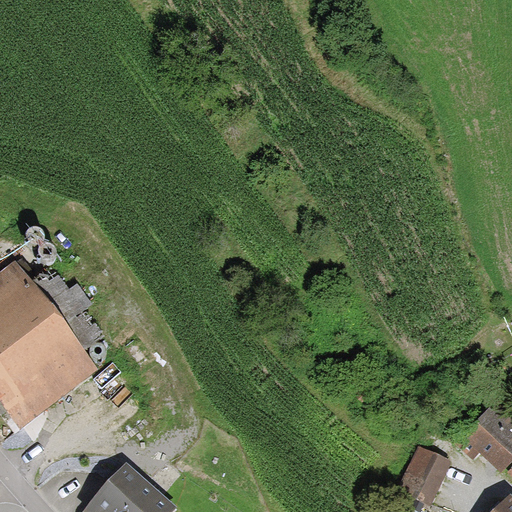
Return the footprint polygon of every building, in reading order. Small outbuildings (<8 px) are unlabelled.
[(0,278),(0,402),(21,431),(98,373),(18,266),(0,278)] [(107,362),(109,358),(109,356),(107,350),(102,348),(101,348),(95,350),(92,356),(95,362),(98,364),(101,365),(107,362)] [(363,404),(389,387),(380,374),(354,391),(363,404)] [(453,442),(472,462),(478,456),(501,480),(508,475),(511,470),(511,415),(501,405),(477,428),(473,424),(453,442)] [(431,507),(452,463),(421,448),(400,493),(431,507)] [(84,511),(173,511),(175,511),(126,467),(84,511)] [(511,511),(511,500),(511,499),(497,511),(511,511)]
